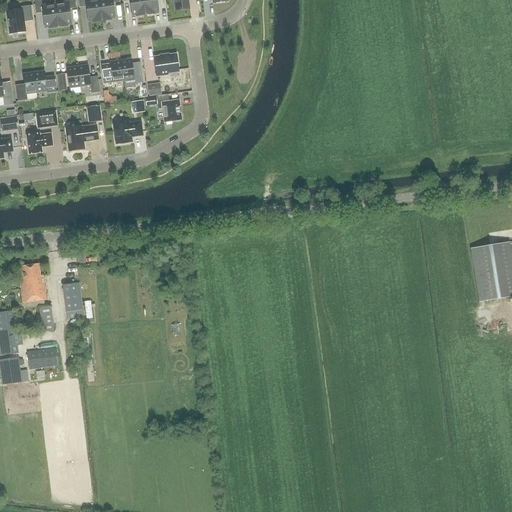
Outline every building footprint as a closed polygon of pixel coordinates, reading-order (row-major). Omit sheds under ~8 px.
[(50,29),(59,27),(55,5),(42,6),(41,0),(34,0),(36,14),(43,13),(45,28),(50,27),(50,29)] [(67,0),(68,3),(55,5),(59,27),(67,26),(67,25),(71,24),(69,9),(76,9),(74,0),(67,0)] [(93,22),(102,21),(99,0),(86,0),(85,0),(78,0),(80,8),(86,7),(89,21),(93,21),(93,22)] [(99,0),(102,21),(111,20),(110,18),(115,18),(113,3),(120,2),(119,0),(99,0)] [(137,16),(146,15),(143,0),(123,0),(124,2),(130,1),(132,15),(137,15),(137,16)] [(143,0),(146,15),(154,14),(154,12),(159,12),(157,0),(143,0)] [(173,0),(175,11),(190,9),(188,0),(173,0)] [(22,10),(7,12),(10,34),(25,32),(24,22),(33,21),(31,6),(21,7),(22,10)] [(169,54),(160,56),(160,57),(154,58),(157,76),(168,75),(168,72),(179,71),(176,54),(169,56),(169,54)] [(132,60),(121,61),(124,81),(125,81),(126,89),(136,87),(135,83),(143,82),(140,62),(132,64),(132,60)] [(111,64),(102,66),(104,84),(113,82),(124,81),(121,61),(110,63),(111,64)] [(88,66),(78,67),(80,87),(90,86),(91,94),(100,92),(98,76),(90,77),(89,76),(88,66)] [(67,69),(69,88),(80,87),(78,67),(67,69)] [(45,72),(34,73),(37,93),(47,92),(47,93),(57,91),(54,77),(46,78),(45,72)] [(25,85),(16,86),(18,102),(27,100),(27,94),(37,93),(34,73),(23,74),(25,85)] [(65,74),(58,75),(60,91),(67,90),(65,74)] [(1,78),(0,77),(0,98),(3,98),(5,106),(13,105),(11,92),(3,93),(1,78)] [(160,83),(148,85),(149,97),(162,95),(160,83)] [(103,90),(104,102),(111,101),(109,89),(103,90)] [(168,95),(156,97),(158,110),(163,109),(165,122),(182,120),(181,113),(180,107),(179,101),(169,102),(168,95)] [(145,99),(146,106),(153,105),(152,98),(145,99)] [(143,101),(136,102),(137,113),(145,112),(143,101)] [(101,121),(99,106),(87,108),(89,123),(101,121)] [(35,114),(38,129),(58,126),(56,111),(35,114)] [(18,131),(16,117),(1,119),(3,133),(18,131)] [(114,124),(116,145),(131,142),(131,137),(142,135),(140,122),(129,124),(129,122),(114,124)] [(66,129),(69,151),(84,149),(83,141),(86,140),(86,141),(97,140),(96,126),(81,128),(81,127),(66,129)] [(40,135),(40,134),(27,136),(29,155),(43,153),(42,148),(53,146),(52,134),(40,135)] [(0,139),(0,159),(3,159),(2,152),(6,151),(6,153),(13,152),(11,139),(1,141),(1,140),(0,139)] [(470,249),(479,302),(511,296),(511,257),(509,242),(470,249)] [(20,280),(23,303),(46,300),(43,277),(41,277),(39,265),(21,267),(23,280),(20,280)] [(79,283),(63,286),(66,312),(83,310),(79,283)] [(39,306),(39,330),(51,330),(51,306),(39,306)] [(13,311),(0,312),(0,355),(19,353),(18,346),(23,345),(22,335),(16,336),(13,311)] [(56,348),(27,352),(29,370),(58,366),(56,348)] [(19,357),(0,359),(0,370),(2,385),(23,382),(19,357)]
